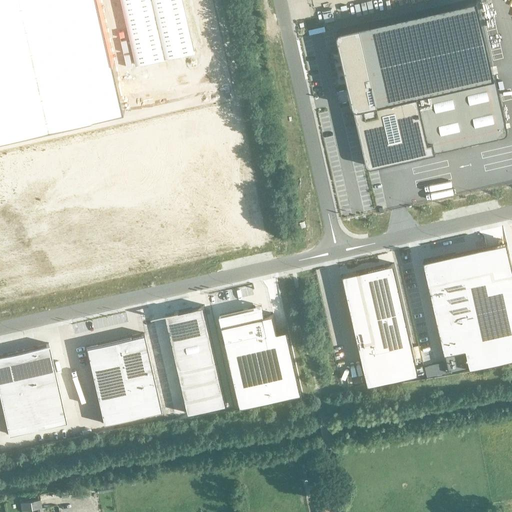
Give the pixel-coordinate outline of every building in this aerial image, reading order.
[(0,0),(0,137),(124,109),(99,0),(0,0)] [(119,0),(135,66),(194,52),(181,0),(119,0)] [(478,0),(465,0),(334,30),(366,169),(509,137),(478,0)] [(123,17),(112,20),(122,62),(133,60),(123,17)] [(511,357),(511,272),(493,276),(488,252),(435,264),(439,280),(429,283),(449,372),(511,357)] [(393,263),(342,275),(368,386),(419,374),(393,263)] [(227,405),(204,305),(165,313),(188,413),(227,405)] [(302,393),(287,328),(277,331),(273,313),(263,315),(261,305),(219,315),(240,407),(302,393)] [(161,410),(144,333),(85,346),(103,423),(161,410)] [(49,343),(0,353),(0,398),(8,434),(66,421),(49,343)] [(311,460),(298,462),(302,479),(314,476),(311,460)] [(20,502),(21,511),(37,509),(42,508),(41,499),(20,502)] [(317,504),(318,511),(330,511),(328,502),(317,504)]
